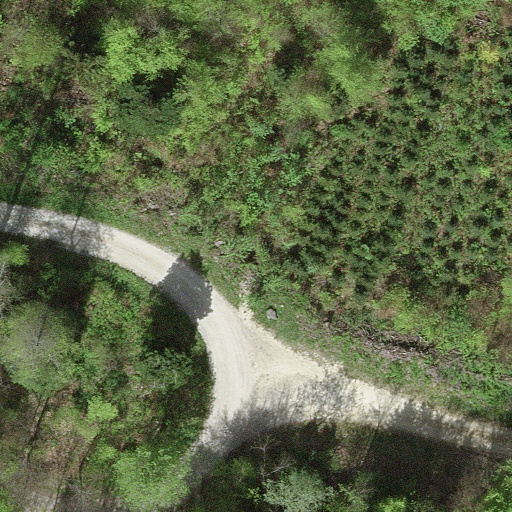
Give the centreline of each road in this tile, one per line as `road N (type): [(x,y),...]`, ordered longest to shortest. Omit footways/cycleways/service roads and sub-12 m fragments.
road 1 (track): [(0,218),(126,247),(176,273),(210,304),(230,338),(238,367),(223,434),(196,469),(140,511)]
road 2 (track): [(238,367),(405,419),(511,440)]
